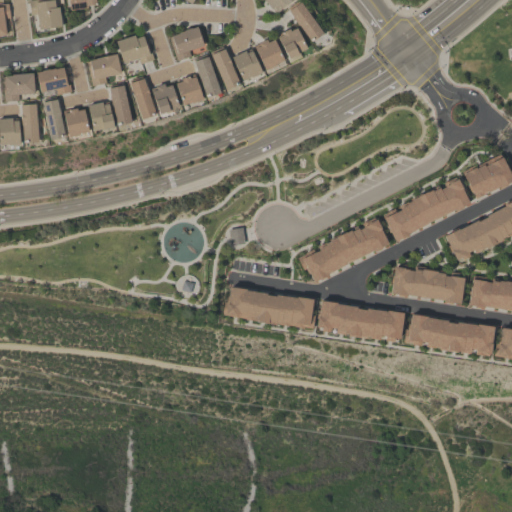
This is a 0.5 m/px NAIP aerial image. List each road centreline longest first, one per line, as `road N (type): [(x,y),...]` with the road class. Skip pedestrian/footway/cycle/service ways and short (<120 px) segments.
road 1 (track): [(0,342),(297,375),(409,404),(440,438),(455,511)]
road 2 (secondary): [(405,53),(376,60),(236,136),(159,164),(0,196)]
road 3 (secondary): [(0,217),(166,184),(297,128)]
road 4 (residential): [(337,291),(342,279),(511,188)]
road 5 (residential): [(511,317),(337,291)]
road 6 (residential): [(126,0),(70,44),(0,54)]
